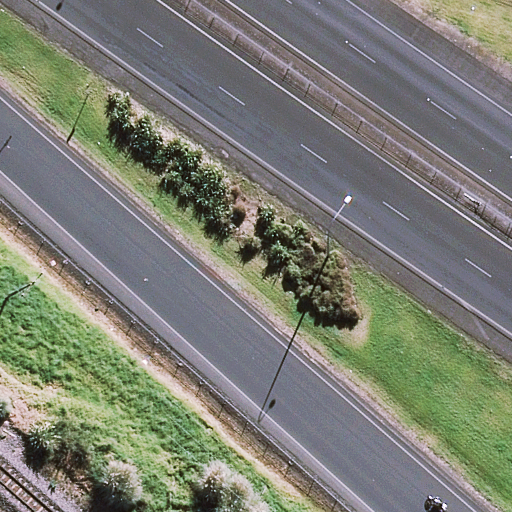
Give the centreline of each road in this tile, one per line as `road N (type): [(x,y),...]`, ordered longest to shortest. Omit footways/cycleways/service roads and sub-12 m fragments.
road 1 (motorway): [(423,511),(0,143)]
road 2 (motorway): [(511,300),(83,0)]
road 3 (motorway): [(271,0),(511,167)]
